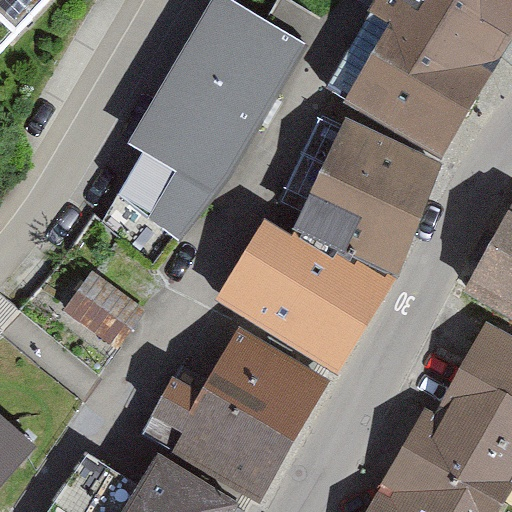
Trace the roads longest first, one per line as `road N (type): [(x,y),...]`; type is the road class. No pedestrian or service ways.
road 1 (tertiary): [(511,135),(299,511)]
road 2 (residential): [(0,260),(45,211),(169,0)]
